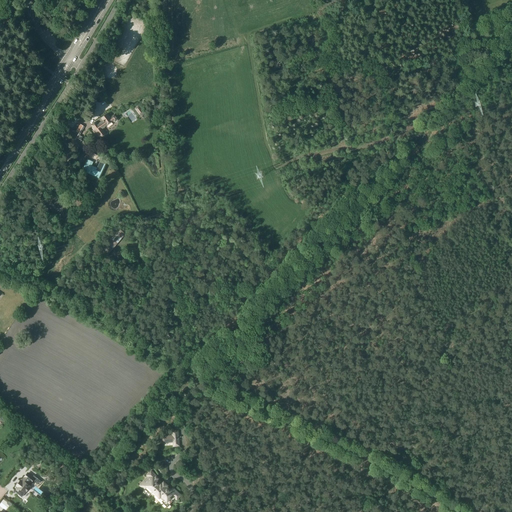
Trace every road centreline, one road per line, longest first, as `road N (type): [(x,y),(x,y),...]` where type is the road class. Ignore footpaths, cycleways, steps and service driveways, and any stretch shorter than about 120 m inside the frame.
road 1 (track): [(464,511),(382,464),(185,375),(0,262)]
road 2 (track): [(484,62),(189,377)]
road 3 (track): [(399,152),(364,0)]
road 4 (primary): [(0,177),(72,63)]
road 5 (unclassified): [(79,68),(10,176)]
road 6 (primary): [(65,58),(0,165)]
